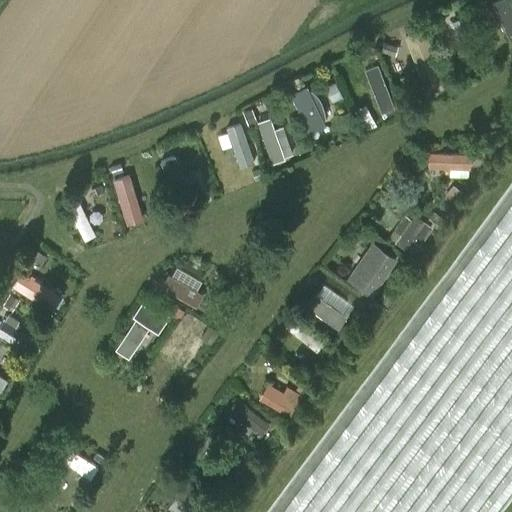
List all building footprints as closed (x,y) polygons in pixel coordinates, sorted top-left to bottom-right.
[(427,94),(446,87),(424,26),(405,33),(427,94)] [(381,61),(366,66),(380,112),(395,108),(381,61)] [(310,130),(330,121),(310,82),(291,92),(310,130)] [(283,157),(282,155),(290,151),(281,125),(272,129),(268,116),(257,121),(271,162),(283,157)] [(238,125),(225,130),(241,171),(254,166),(238,125)] [(469,166),(469,151),(429,150),(429,165),(469,166)] [(122,171),(119,162),(109,165),(111,174),(122,171)] [(254,180),(262,178),(258,168),(251,171),(254,180)] [(451,200),(459,189),(453,184),(445,195),(451,200)] [(82,239),(101,232),(87,193),(67,200),(82,239)] [(391,247),(394,243),(403,250),(412,238),(420,243),(432,227),(413,214),(410,219),(403,214),(383,242),(391,247)] [(395,257),(373,242),(359,263),(358,261),(347,278),(370,294),(395,257)] [(34,272),(24,282),(51,307),(61,297),(34,272)] [(340,329),(357,305),(324,281),(307,305),(340,329)] [(138,359),(165,315),(144,301),(116,346),(138,359)] [(185,314),(160,353),(182,367),(208,327),(185,314)] [(318,349),(326,336),(294,315),(285,327),(318,349)] [(4,322),(0,327),(0,330),(27,348),(42,325),(29,316),(19,332),(4,322)] [(0,390),(0,391),(8,378),(0,373),(0,390)] [(257,399),(288,416),(300,394),(285,385),(282,391),(266,383),(257,399)] [(239,396),(227,412),(260,435),(271,420),(239,396)] [(233,479),(245,461),(217,442),(205,461),(233,479)] [(68,444),(60,455),(90,477),(98,465),(68,444)] [(194,511),(216,511),(220,507),(180,477),(168,493),(194,511)]
